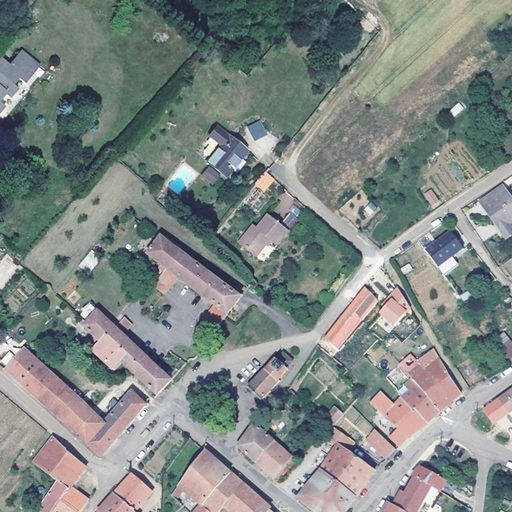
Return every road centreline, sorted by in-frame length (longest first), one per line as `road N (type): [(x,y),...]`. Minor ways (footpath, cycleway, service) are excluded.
road 1 (residential): [(0,383),(110,480)]
road 2 (residential): [(273,169),(378,262)]
road 3 (residential): [(224,450),(312,346)]
